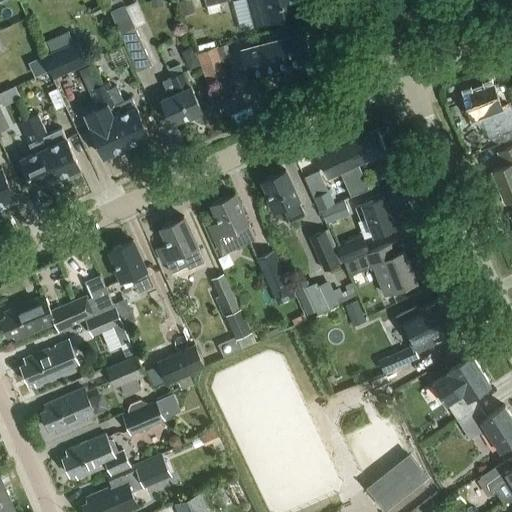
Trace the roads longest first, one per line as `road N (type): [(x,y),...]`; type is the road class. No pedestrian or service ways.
road 1 (residential): [(0,262),(405,79)]
road 2 (unclassified): [(511,332),(405,79)]
road 3 (residential): [(51,511),(0,389)]
